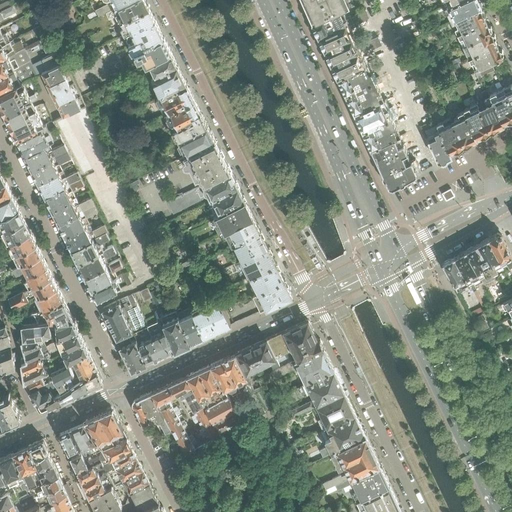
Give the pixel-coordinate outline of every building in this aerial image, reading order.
[(0,10),(13,4),(11,0),(7,0),(0,4),(0,10)] [(114,8),(130,0),(104,0),(105,1),(107,0),(110,0),(112,3),(110,4),(109,3),(108,3),(95,9),(99,16),(107,12),(114,8)] [(118,22),(149,7),(145,0),(130,0),(114,8),(107,12),(110,18),(115,16),(118,22)] [(349,4),(347,0),(303,0),(313,21),(343,7),(349,4)] [(482,7),(478,0),(456,0),(447,5),(437,9),(439,12),(446,9),(446,7),(448,6),(454,20),(480,8),(482,7)] [(0,18),(4,16),(4,17),(17,11),(13,4),(0,10),(0,18)] [(126,34),(155,19),(149,7),(118,22),(124,35),(126,34)] [(319,36),(367,13),(365,9),(355,13),(356,15),(352,17),(350,14),(347,16),(343,7),(313,21),(319,36)] [(457,34),(486,20),(483,15),(485,13),(483,9),(480,8),(454,20),(451,21),(457,34)] [(356,35),(352,27),(355,25),(354,23),(359,21),(359,22),(369,18),(367,13),(319,36),(325,49),(356,35)] [(163,34),(162,32),(156,19),(155,19),(126,34),(130,42),(128,44),(131,49),(132,52),(164,37),(163,34)] [(462,45),(492,32),(491,31),(492,29),(491,25),(490,25),(488,25),(486,20),(457,34),(462,45)] [(51,34),(46,23),(40,25),(46,37),(51,34)] [(453,35),(451,30),(441,34),(444,39),(449,37),(453,35)] [(55,43),(67,37),(65,32),(53,38),(55,43)] [(468,57),(497,44),(495,39),(496,37),(494,33),(492,33),(492,32),(462,45),(468,57)] [(57,47),(55,43),(53,38),(51,34),(46,37),(40,40),(46,52),(55,48),(57,47)] [(332,63),(380,41),(378,36),(368,41),(369,42),(364,45),(363,42),(360,43),(356,35),(325,49),(332,63)] [(150,63),(171,52),(172,51),(164,37),(132,52),(140,68),(150,63)] [(0,59),(11,54),(25,47),(21,40),(12,44),(10,40),(7,42),(0,45),(0,59)] [(369,62),(365,54),(368,53),(367,50),(371,48),(372,49),(382,45),(380,41),(332,63),(338,76),(367,63),(369,62)] [(473,70),(503,56),(502,55),(503,53),(502,49),(502,50),(499,49),(497,44),(468,57),(473,70)] [(0,79),(33,63),(25,47),(11,54),(0,59),(0,79)] [(82,96),(66,63),(59,50),(57,47),(55,48),(56,51),(33,63),(38,74),(42,72),(63,115),(86,104),(82,96)] [(177,63),(171,52),(150,63),(156,74),(177,63)] [(0,92),(22,82),(32,77),(38,74),(33,63),(0,79),(0,92)] [(187,82),(185,78),(178,64),(177,64),(177,63),(156,74),(152,76),(161,95),(187,82)] [(377,76),(374,78),(367,63),(338,76),(346,94),(347,94),(379,79),(377,76)] [(451,67),(445,70),(450,80),(456,77),(451,67)] [(376,84),(380,82),(379,79),(347,94),(355,112),(383,99),(376,84)] [(28,99),(27,97),(29,95),(22,82),(0,92),(0,102),(6,114),(27,103),(26,100),(28,99)] [(195,99),(190,89),(187,83),(187,82),(161,95),(157,97),(165,114),(167,113),(195,99)] [(511,83),(503,88),(511,107),(511,83)] [(511,107),(503,88),(502,89),(490,95),(503,123),(509,121),(511,122),(511,121),(511,107)] [(503,123),(490,95),(487,89),(480,92),(483,99),(477,102),(490,131),(491,131),(493,132),(497,130),(498,127),(504,125),(503,123)] [(37,98),(35,93),(29,95),(27,97),(28,99),(26,100),(27,103),(31,101),(32,101),(32,100),(37,98)] [(207,123),(205,119),(203,115),(200,109),(195,99),(167,113),(166,117),(169,121),(172,123),(172,125),(173,128),(174,128),(172,130),(176,139),(196,129),(207,123)] [(390,114),(383,99),(355,112),(363,130),(397,115),(395,112),(390,114)] [(44,125),(35,106),(33,103),(32,101),(31,101),(27,103),(6,114),(6,115),(18,138),(44,125)] [(490,131),(477,102),(476,103),(477,104),(463,110),(463,111),(477,138),(482,135),(485,136),(489,135),(488,134),(489,132),(490,131)] [(89,121),(87,118),(91,116),(88,108),(86,104),(63,115),(53,120),(57,128),(61,137),(70,132),(68,127),(79,122),(80,125),(89,121)] [(477,138),(463,111),(456,114),(457,117),(453,119),(452,121),(464,146),(464,145),(467,146),(471,145),(470,144),(471,142),(477,139),(477,138)] [(400,136),(392,120),(398,118),(397,115),(363,130),(372,149),(400,136)] [(464,146),(452,121),(451,117),(436,124),(439,131),(440,131),(450,153),(456,150),(458,151),(462,149),(463,146),(464,146)] [(215,139),(207,123),(196,129),(176,139),(179,144),(177,145),(181,151),(182,150),(185,155),(196,149),(215,139)] [(22,146),(50,132),(46,124),(44,125),(18,138),(22,146)] [(50,143),(61,137),(57,128),(50,132),(22,146),(25,154),(26,155),(50,143)] [(451,155),(450,153),(440,131),(439,131),(427,137),(439,162),(451,155)] [(32,168),(75,146),(74,143),(76,142),(73,135),(72,135),(70,132),(61,137),(64,143),(53,148),(50,143),(26,155),(32,168)] [(377,161),(405,148),(400,136),(372,149),(371,149),(377,161)] [(223,154),(221,150),(220,149),(215,139),(196,149),(185,155),(183,156),(185,159),(183,161),(182,163),(184,167),(186,168),(189,167),(190,169),(223,154)] [(62,169),(59,163),(71,157),(74,163),(83,159),(79,150),(77,151),(75,146),(32,168),(39,180),(62,169)] [(383,173),(409,161),(406,154),(408,154),(405,148),(377,161),(383,173)] [(199,185),(230,169),(229,166),(228,164),(223,155),(223,154),(190,169),(196,180),(197,182),(199,185)] [(415,158),(409,161),(383,173),(389,186),(393,187),(416,175),(421,171),(415,158)] [(45,193),(81,175),(89,171),(83,159),(74,163),(78,169),(66,175),(62,169),(39,180),(45,193)] [(209,201),(239,187),(238,185),(236,180),(230,169),(199,185),(196,187),(195,187),(167,201),(173,213),(196,202),(204,198),(205,195),(207,196),(209,201)] [(76,196),(73,189),(85,184),(81,175),(45,193),(52,207),(76,196)] [(0,200),(12,194),(6,182),(0,184),(0,200)] [(216,215),(246,200),(243,195),(239,187),(209,201),(216,215)] [(450,188),(441,193),(444,199),(453,194),(450,188)] [(0,217),(19,208),(12,194),(0,200),(0,217)] [(59,221),(94,203),(91,196),(79,202),(76,196),(52,207),(59,221)] [(222,232),(226,230),(253,217),(249,207),(246,200),(216,215),(214,216),(222,232)] [(93,228),(90,222),(87,216),(98,210),(94,203),(59,221),(72,248),(106,231),(108,230),(104,223),(93,228)] [(0,232),(25,220),(19,208),(0,217),(0,232)] [(233,245),(261,231),(258,225),(257,225),(253,217),(226,230),(233,244),(232,244),(233,245)] [(7,243),(10,241),(31,231),(25,220),(0,232),(0,241),(2,246),(7,243)] [(13,255),(37,243),(31,231),(10,241),(12,245),(8,247),(12,255),(13,255)] [(104,249),(101,242),(109,238),(106,231),(72,248),(79,261),(104,249)] [(268,247),(263,237),(264,237),(261,231),(233,245),(234,248),(237,247),(243,259),(268,247)] [(511,266),(511,254),(501,235),(502,234),(496,233),(488,238),(502,264),(507,261),(511,267),(511,266)] [(502,264),(488,238),(477,244),(493,273),(500,269),(498,266),(502,264)] [(208,253),(203,241),(197,243),(203,255),(208,253)] [(18,265),(42,253),(37,243),(13,255),(18,265)] [(109,263),(106,256),(116,252),(113,244),(104,249),(79,261),(86,274),(109,263)] [(493,273),(477,244),(466,250),(480,276),(485,273),(487,276),(493,273)] [(276,263),(271,253),(272,253),(268,247),(243,259),(240,261),(248,277),(276,263)] [(480,276),(466,250),(454,256),(469,282),(473,280),(475,285),(482,281),(480,276)] [(22,277),(23,277),(47,265),(42,253),(18,265),(13,268),(16,274),(23,271),(23,270),(25,269),(26,273),(21,275),(22,277)] [(213,264),(209,255),(204,258),(208,266),(213,264)] [(469,282),(454,256),(442,263),(457,289),(469,282)] [(118,276),(115,269),(123,265),(119,258),(109,263),(86,274),(92,288),(92,289),(118,276)] [(205,268),(202,261),(195,265),(198,271),(205,268)] [(284,279),(279,269),(280,269),(276,263),(248,277),(256,293),(284,279)] [(27,288),(53,276),(47,265),(23,277),(24,279),(28,276),(29,278),(25,280),(28,287),(27,288)] [(92,289),(98,299),(99,299),(128,285),(132,283),(126,271),(121,273),(122,274),(118,276),(92,289)] [(58,286),(53,276),(27,288),(23,290),(26,296),(30,294),(36,291),(38,296),(58,286)] [(293,296),(287,285),(288,285),(284,279),(256,293),(253,294),(260,310),(264,309),(267,307),(267,308),(276,304),(284,300),(293,296)] [(485,305),(473,284),(470,285),(481,304),(483,307),(485,305)] [(162,301),(155,285),(149,287),(153,296),(156,304),(162,301)] [(40,309),(63,297),(58,286),(38,296),(35,297),(40,309)] [(153,296),(149,287),(148,287),(140,291),(144,300),(153,296)] [(511,295),(508,288),(506,288),(502,290),(503,291),(507,297),(511,295)] [(29,301),(26,296),(23,290),(11,296),(9,297),(14,308),(29,301)] [(507,297),(503,291),(498,294),(501,300),(507,297)] [(162,356),(148,325),(145,320),(139,305),(133,307),(128,296),(120,299),(134,331),(147,362),(162,356)] [(62,318),(74,317),(63,297),(40,309),(33,312),(38,322),(62,318)] [(511,297),(501,303),(505,311),(511,307),(511,297)] [(134,331),(120,299),(103,307),(102,307),(102,308),(117,337),(117,338),(133,330),(134,331)] [(231,324),(220,299),(206,305),(218,330),(222,328),(231,324)] [(218,330),(206,305),(205,302),(201,302),(196,304),(194,305),(191,308),(204,336),(209,334),(217,330),(218,330)] [(484,309),(483,307),(481,304),(477,306),(478,308),(470,312),(472,316),(484,309)] [(204,336),(191,308),(191,306),(178,312),(177,313),(190,343),(204,336)] [(190,343),(177,313),(178,312),(176,309),(166,314),(161,316),(176,349),(190,343)] [(176,349),(161,316),(160,313),(145,320),(148,325),(162,356),(176,349)] [(79,329),(74,318),(74,317),(62,318),(63,327),(61,328),(65,336),(79,329)] [(65,336),(61,328),(63,327),(62,318),(38,322),(22,324),(24,339),(43,336),(45,336),(52,334),(52,331),(58,330),(59,338),(59,339),(65,336)] [(318,339),(317,338),(315,335),(315,333),(309,320),(307,320),(267,338),(276,358),(278,358),(277,357),(292,349),(297,359),(324,347),(320,338),(318,339)] [(0,337),(9,334),(5,326),(0,327),(0,337)] [(84,340),(81,334),(79,329),(65,336),(59,339),(64,350),(84,340)] [(147,362),(134,331),(133,330),(117,338),(120,344),(132,369),(147,362)] [(494,338),(490,331),(484,334),(488,342),(494,338)] [(0,346),(10,342),(9,334),(0,337),(0,346)] [(25,351),(45,342),(43,338),(24,340),(22,341),(25,351)] [(276,358),(267,338),(253,345),(262,365),(276,358)] [(93,359),(90,352),(84,340),(64,350),(69,361),(59,366),(56,368),(51,370),(55,379),(57,383),(67,379),(68,379),(66,376),(70,374),(74,372),(71,364),(73,362),(77,370),(86,365),(85,363),(93,359)] [(0,372),(16,366),(10,342),(0,346),(0,372)] [(22,363),(48,351),(45,352),(43,349),(48,347),(45,342),(25,351),(27,357),(21,358),(22,363)] [(262,365),(253,345),(235,353),(246,374),(262,365)] [(501,355),(498,349),(494,351),(491,345),(488,346),(495,358),(501,355)] [(334,368),(324,347),(297,359),(280,367),(271,372),(274,379),(294,368),(295,370),(299,368),(306,382),(334,368)] [(44,363),(43,359),(48,357),(49,359),(51,358),(48,351),(22,363),(23,372),(44,363)] [(246,374),(235,353),(224,358),(237,385),(239,386),(249,380),(246,374)] [(237,385),(224,358),(212,363),(224,388),(229,386),(236,400),(243,395),(237,385)] [(86,377),(98,370),(93,359),(85,363),(86,365),(77,370),(81,378),(71,384),(68,379),(67,379),(71,386),(73,385),(86,377)] [(41,374),(51,370),(56,368),(53,361),(52,362),(52,361),(50,362),(51,364),(46,366),(44,363),(23,372),(25,382),(41,374)] [(237,411),(224,388),(212,363),(189,374),(196,386),(204,402),(209,410),(213,418),(215,422),(221,419),(228,416),(237,411)] [(317,405),(345,391),(334,368),(306,382),(302,384),(307,394),(311,392),(315,401),(313,403),(311,400),(290,410),(293,416),(317,405)] [(104,381),(98,370),(86,377),(91,387),(104,381)] [(55,385),(52,379),(45,382),(41,374),(25,382),(32,394),(44,389),(45,390),(50,388),(55,385)] [(174,393),(177,392),(178,395),(179,397),(180,399),(181,400),(186,397),(192,409),(204,402),(196,386),(189,374),(169,383),(152,391),(159,405),(165,416),(179,409),(178,408),(177,406),(175,407),(176,407),(174,408),(169,400),(171,399),(170,397),(170,398),(169,396),(174,393)] [(91,387),(86,377),(73,385),(77,394),(91,387)] [(77,394),(73,385),(71,386),(67,379),(57,383),(61,390),(58,392),(63,400),(77,394)] [(48,401),(55,396),(54,395),(50,388),(45,390),(44,389),(32,394),(39,405),(40,408),(43,409),(50,406),(48,401)] [(268,399),(265,393),(264,389),(260,391),(265,401),(268,399)] [(169,423),(165,416),(159,405),(152,391),(142,395),(153,417),(154,418),(162,434),(172,429),(169,423)] [(355,413),(345,391),(317,405),(322,417),(318,419),(322,429),(355,413)] [(63,400),(58,392),(54,395),(55,396),(48,401),(50,406),(63,400)] [(142,395),(135,398),(133,401),(133,403),(133,404),(134,404),(134,405),(136,408),(135,408),(140,418),(143,422),(153,417),(142,395)] [(20,412),(17,406),(11,396),(1,400),(12,423),(21,419),(21,418),(22,415),(20,412)] [(12,423),(1,400),(0,400),(0,424),(1,427),(12,423)] [(196,417),(209,410),(204,402),(192,409),(196,415),(194,416),(194,415),(192,416),(193,418),(193,419),(196,417)] [(254,417),(266,411),(263,406),(251,412),(254,417)] [(124,431),(113,410),(110,409),(99,414),(109,432),(112,437),(124,431)] [(179,418),(177,414),(179,413),(180,412),(179,411),(180,411),(179,409),(165,416),(169,423),(179,418)] [(213,418),(209,410),(196,417),(193,419),(194,421),(195,423),(197,422),(199,421),(201,424),(213,418)] [(242,420),(241,418),(237,411),(228,416),(233,425),(242,420)] [(331,452),(366,435),(355,413),(322,429),(320,430),(321,432),(328,446),(327,447),(326,446),(319,449),(320,451),(310,456),(312,460),(322,456),(331,452)] [(150,481),(127,437),(124,431),(112,437),(109,432),(99,414),(86,420),(94,432),(104,446),(103,447),(110,459),(104,462),(105,464),(104,465),(105,467),(110,475),(114,483),(114,484),(115,483),(123,479),(129,492),(131,491),(141,487),(150,482),(150,481)] [(233,425),(228,416),(221,419),(226,429),(233,425)] [(173,430),(186,423),(186,422),(185,420),(183,421),(181,422),(179,418),(169,423),(172,429),(172,428),(173,430)] [(216,425),(215,422),(213,418),(201,424),(203,429),(201,430),(200,431),(201,432),(200,432),(201,433),(216,425)] [(226,429),(221,419),(215,422),(216,425),(220,432),(226,429)] [(101,448),(97,441),(91,432),(84,421),(70,427),(72,432),(81,450),(88,465),(89,466),(102,460),(102,459),(107,458),(101,448)] [(187,433),(184,428),(186,427),(188,427),(187,425),(186,423),(173,430),(177,437),(187,433)] [(220,432),(216,425),(201,433),(202,435),(203,437),(205,436),(204,436),(206,435),(208,438),(220,432)] [(81,450),(72,432),(70,427),(60,431),(72,457),(80,454),(79,451),(81,450)] [(180,445),(194,438),(193,436),(192,434),(191,435),(191,436),(189,437),(187,433),(177,437),(176,438),(178,440),(180,445)] [(380,464),(377,458),(369,442),(366,435),(331,452),(337,463),(342,461),(348,473),(346,474),(345,475),(345,474),(342,476),(341,476),(340,474),(323,483),(326,488),(335,485),(379,464),(380,464)] [(54,462),(44,438),(30,445),(38,465),(39,468),(38,468),(38,469),(54,462)] [(196,449),(192,443),(194,442),(196,441),(195,439),(194,438),(180,445),(185,454),(196,449)] [(29,469),(38,465),(30,445),(29,445),(14,452),(27,481),(27,482),(29,486),(29,487),(37,483),(32,471),(30,470),(30,471),(29,469)] [(88,465),(81,450),(79,451),(80,454),(72,457),(78,470),(88,465)] [(27,481),(14,452),(0,458),(0,462),(11,486),(19,482),(20,484),(27,481)] [(82,480),(105,467),(104,465),(102,460),(89,466),(88,465),(78,470),(82,480)] [(11,486),(0,462),(0,488),(2,493),(8,490),(14,502),(18,500),(11,486)] [(59,473),(54,462),(38,469),(40,473),(40,475),(42,481),(59,473)] [(390,486),(379,464),(335,485),(337,490),(354,482),(357,489),(352,491),(356,501),(390,486)] [(114,483),(110,475),(105,467),(82,480),(90,496),(112,485),(114,483)] [(34,496),(63,484),(59,473),(42,481),(37,483),(29,487),(30,487),(32,492),(34,496)] [(164,511),(164,509),(150,482),(141,487),(131,491),(136,501),(141,511),(164,511)] [(34,496),(38,504),(42,511),(50,511),(71,502),(67,493),(63,484),(34,496)] [(122,505),(112,485),(90,496),(97,511),(108,511),(114,510),(122,505)] [(389,511),(400,507),(390,486),(356,501),(360,510),(366,507),(368,511),(389,511)] [(2,493),(0,488),(0,508),(14,502),(8,490),(2,493)] [(0,511),(20,511),(38,504),(34,496),(32,492),(18,500),(14,502),(0,508),(0,511)] [(66,511),(74,508),(71,502),(50,511),(66,511)]
